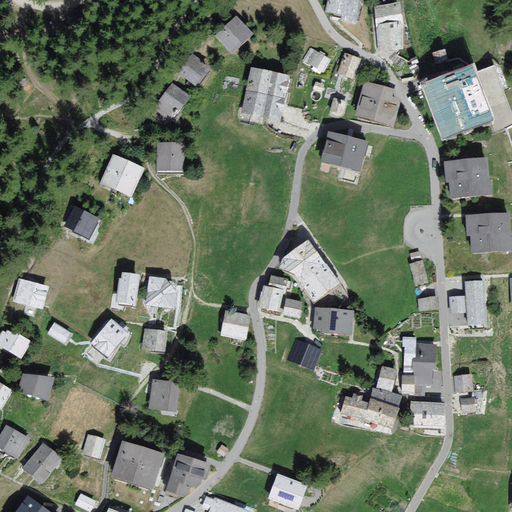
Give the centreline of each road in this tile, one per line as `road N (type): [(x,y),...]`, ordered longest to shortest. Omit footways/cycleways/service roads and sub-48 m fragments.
road 1 (residential): [(226,465),(259,389),(252,300),(282,248),(306,144),(328,127),(348,125),(426,138)]
road 2 (residential): [(410,511),(449,434),(426,138)]
road 3 (residential): [(426,138),(385,70),(330,31),(312,0)]
road 4 (track): [(28,5),(22,49),(45,91),(81,126)]
